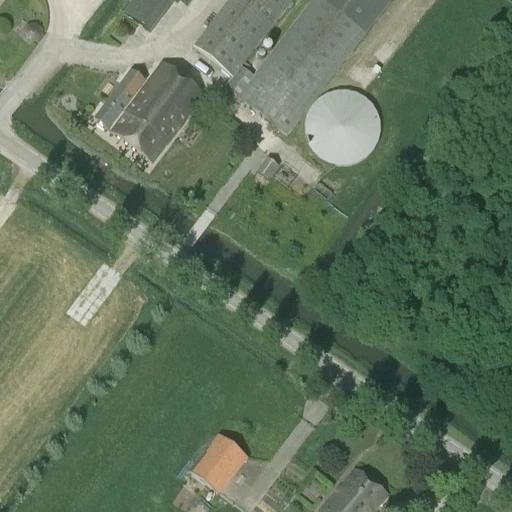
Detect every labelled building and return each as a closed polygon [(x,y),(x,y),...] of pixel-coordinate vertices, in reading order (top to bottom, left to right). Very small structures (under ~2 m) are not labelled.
[(134,0),(123,16),(149,35),(173,2),(177,5),(180,0),(134,0)] [(231,0),(193,51),(232,81),(225,90),(238,100),(286,137),(390,0),(339,0),(334,7),(324,0),(313,0),(253,80),(240,70),(292,1),(290,0),(231,0)] [(151,165),(202,96),(161,66),(110,134),(151,165)] [(93,122),(107,133),(142,87),(128,76),(93,122)] [(309,151),(311,154),(313,157),(315,159),(318,161),(321,163),(324,165),(327,166),(330,168),(333,168),(336,169),(340,169),(343,169),(346,169),(349,169),(353,168),(356,167),(359,165),(362,164),(365,162),(367,160),(370,157),(372,155),(374,152),(375,149),(377,146),(378,143),(379,140),(379,137),(380,133),(380,130),(380,127),(379,123),(378,120),(377,117),(376,114),(374,111),(372,108),(370,106),(368,103),(365,101),(363,99),(360,98),(357,96),(354,95),(350,94),(347,93),(344,93),(340,93),(337,93),(334,94),(331,95),(327,96),(324,97),(321,99),(319,101),(316,103),(314,105),(312,108),(310,110),(308,113),(306,116),(305,119),(304,123),(304,126),(303,129),(303,132),(304,136),(304,139),(305,142),(306,145),(308,149),(309,151)] [(257,173),(267,181),(276,168),(267,161),(257,173)] [(218,438),(190,474),(217,496),(244,459),(218,438)] [(320,511),(374,511),(386,498),(354,472),(320,511)]
